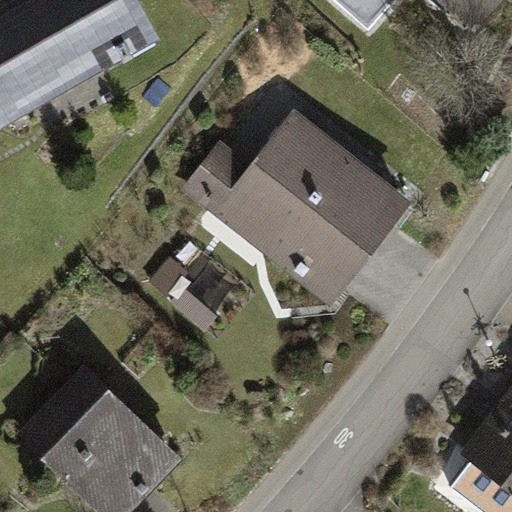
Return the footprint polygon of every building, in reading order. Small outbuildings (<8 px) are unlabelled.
[(141,0),(0,0),(0,125),(2,128),(162,37),(141,0)] [(450,0),(474,20),(491,0),(450,0)] [(222,141),(188,183),(322,290),(399,194),(298,113),(254,167),(222,141)] [(77,365),(22,426),(118,511),(173,450),(77,365)] [(511,373),(460,447),(511,483),(511,373)]
